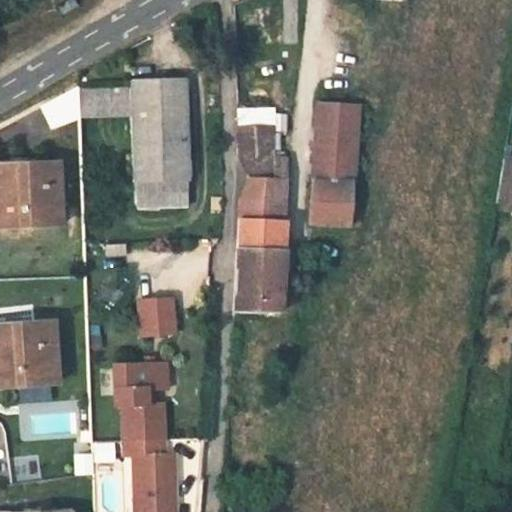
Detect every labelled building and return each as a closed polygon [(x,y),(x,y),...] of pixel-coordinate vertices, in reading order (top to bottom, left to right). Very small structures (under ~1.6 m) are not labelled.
[(193,70),(138,71),(141,174),(143,173),(195,171),(196,171),(193,70)] [(83,78),(49,96),(59,118),(84,108),(83,78)] [(319,101),(309,223),(349,226),(359,104),(319,101)] [(241,157),(272,158),(271,126),(237,126),(237,149),(241,157)] [(0,218),(65,216),(63,154),(21,156),(21,158),(1,159),(2,184),(0,184),(0,218)] [(272,158),(241,157),(250,178),(240,201),(233,312),(278,312),(287,158),(272,158)] [(511,159),(505,158),(495,209),(511,211),(511,159)] [(195,171),(143,173),(144,196),(196,194),(195,171)] [(181,290),(149,293),(152,328),(184,325),(181,290)] [(0,378),(62,374),(57,313),(16,316),(16,318),(0,318),(0,378)] [(167,381),(167,355),(123,355),(123,396),(129,396),(130,432),(171,432),(171,395),(156,395),(156,381),(167,381)] [(176,355),(167,355),(167,381),(177,381),(176,355)] [(171,447),(171,432),(130,432),(130,448),(139,448),(139,511),(180,511),(180,447),(171,447)]
